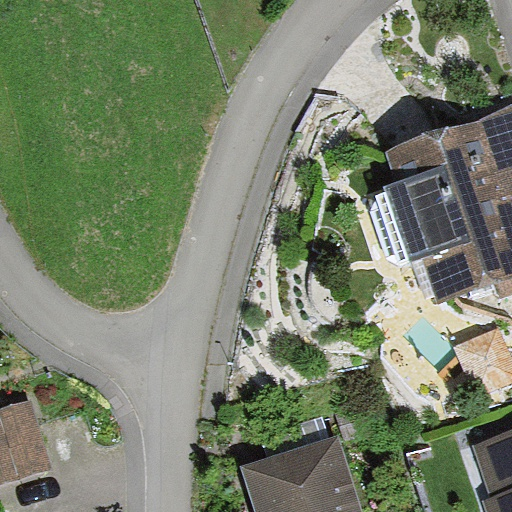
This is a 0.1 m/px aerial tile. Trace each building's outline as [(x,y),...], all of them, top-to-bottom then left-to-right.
[(511,125),(389,157),(431,326),(511,305),(511,125)] [(473,384),(511,382),(511,329),(470,332),(473,384)] [(0,486),(47,472),(27,409),(0,417),(0,486)] [(490,498),(483,500),(487,511),(511,511),(511,428),(471,443),(490,498)] [(362,511),(340,443),(241,475),(253,511),(362,511)]
